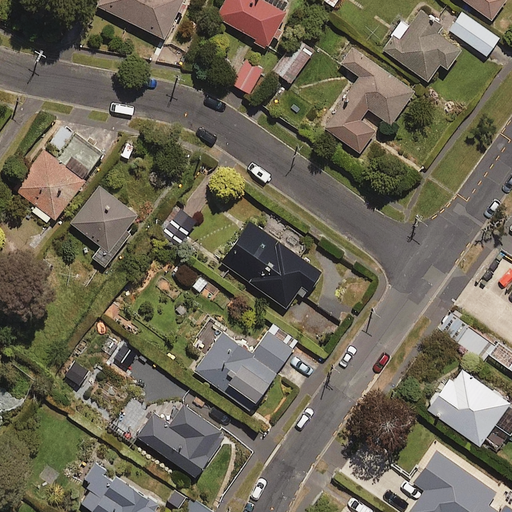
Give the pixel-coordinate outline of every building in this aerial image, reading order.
[(178,0),(96,0),(96,1),(163,32),(178,0)] [(221,0),(215,12),(266,40),(288,0),(221,0)] [(469,0),(490,15),(500,0),(469,0)] [(441,20),(420,6),(408,23),(400,18),(382,44),(427,76),(439,58),(446,63),(460,43),(437,27),(441,20)] [(498,33),(461,8),(448,26),(485,52),(498,33)] [(290,80),(313,48),(298,37),(275,69),(290,80)] [(414,85),(352,42),(340,59),(358,72),(322,123),(359,149),(375,126),(359,115),(367,104),(390,119),(414,85)] [(262,64),(244,53),(230,79),(249,89),(262,64)] [(74,131),(61,122),(47,142),(60,152),(74,131)] [(99,149),(78,134),(62,157),(42,144),(13,186),(36,202),(32,209),(49,221),(99,149)] [(136,207),(98,180),(70,220),(100,242),(91,254),(104,264),(130,228),(125,224),(136,207)] [(196,217),(175,204),(159,229),(179,242),(196,217)] [(319,266),(248,217),(220,259),(286,304),(296,288),(301,292),(319,266)] [(199,274),(180,262),(173,274),(192,286),(199,274)] [(495,342),(451,309),(438,325),(482,359),(495,342)] [(255,345),(223,323),(192,367),(248,407),(293,343),(269,326),(255,345)] [(511,425),(511,399),(457,360),(426,403),(478,440),(494,419),(509,430),(511,425)] [(225,429),(182,399),(167,420),(137,399),(121,421),(194,473),(225,429)] [(495,488),(435,447),(413,479),(424,487),(408,511),(511,511),(511,510),(490,495),(495,488)] [(167,511),(169,510),(93,459),(81,478),(91,485),(80,501),(96,511),(167,511)] [(213,511),(215,510),(192,495),(180,511),(213,511)]
